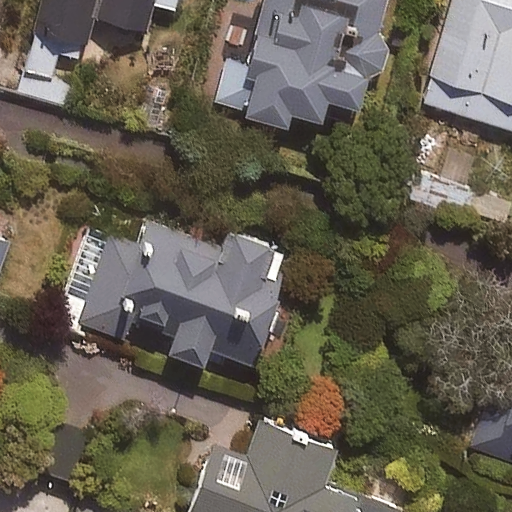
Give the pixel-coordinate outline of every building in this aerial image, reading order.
[(43,0),(27,64),(52,71),(59,45),(83,52),(95,8),(149,22),(154,0),(164,0),(175,3),(175,0),(43,0)] [(367,73),(379,76),(390,32),(379,29),(386,0),(266,0),(240,104),(289,117),(292,102),(324,110),(330,89),(361,97),(367,73)] [(511,0),(451,0),(423,97),(511,123),(511,0)] [(477,155),(438,142),(429,168),(469,181),(477,155)] [(167,344),(221,361),(223,353),(256,363),(294,241),(229,221),(223,240),(159,220),(152,243),(110,229),(82,320),(125,333),(131,316),(172,329),(167,344)] [(0,265),(11,236),(0,232),(0,265)] [(511,367),(498,362),(470,443),(511,456),(511,367)] [(338,440),(262,414),(245,461),(213,450),(191,511),(399,511),(402,505),(325,478),(338,440)]
